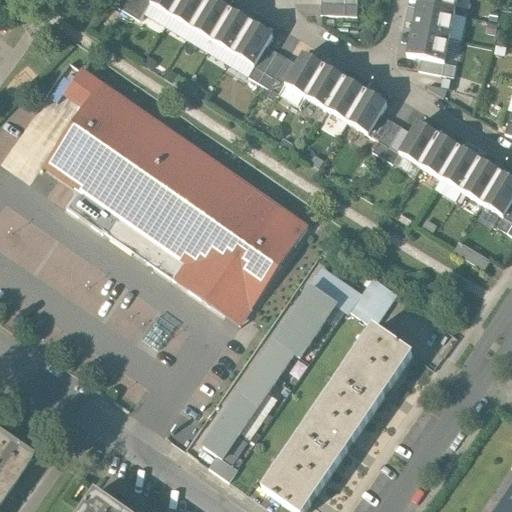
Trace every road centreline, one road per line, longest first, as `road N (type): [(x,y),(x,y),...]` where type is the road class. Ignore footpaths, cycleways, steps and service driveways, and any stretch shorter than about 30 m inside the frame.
road 1 (residential): [(223,511),(43,388)]
road 2 (tertiary): [(511,336),(393,511)]
road 3 (residential): [(384,78),(511,152)]
